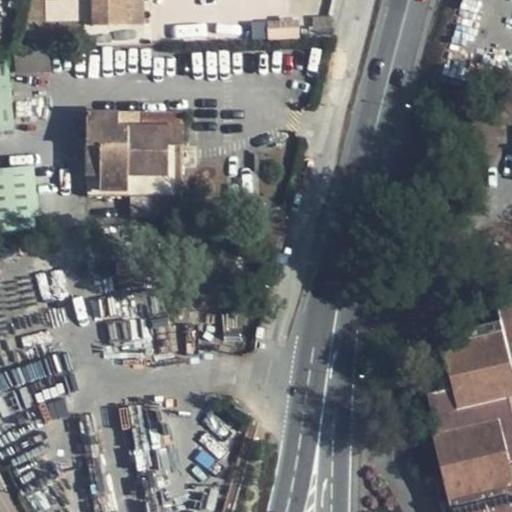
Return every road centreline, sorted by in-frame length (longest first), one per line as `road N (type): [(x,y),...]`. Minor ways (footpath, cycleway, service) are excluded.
road 1 (primary): [(348,259),(413,0)]
road 2 (residential): [(412,511),(348,259)]
road 3 (unknown): [(320,399),(211,383),(112,388)]
road 4 (primary): [(329,370),(285,511)]
road 5 (unknown): [(91,388),(63,401),(84,511)]
road 6 (primary): [(327,511),(329,370)]
road 7 (unknown): [(91,388),(78,263)]
road 8 (unknown): [(112,388),(133,511)]
